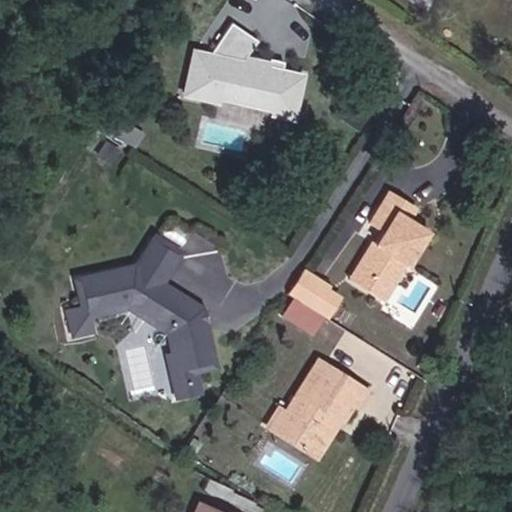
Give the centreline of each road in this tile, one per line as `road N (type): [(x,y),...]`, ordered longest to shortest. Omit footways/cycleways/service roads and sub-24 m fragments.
road 1 (residential): [(403,511),(511,266)]
road 2 (track): [(511,125),(328,0)]
